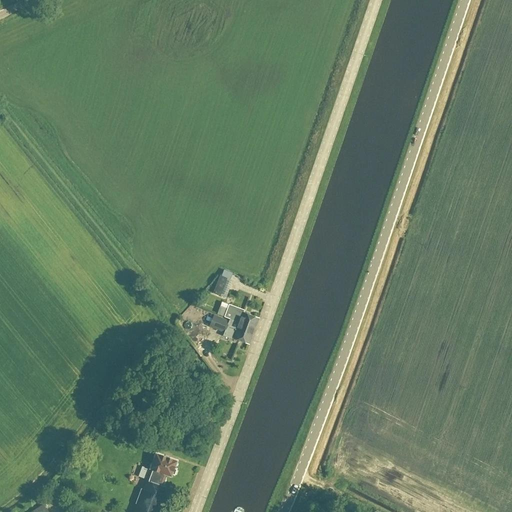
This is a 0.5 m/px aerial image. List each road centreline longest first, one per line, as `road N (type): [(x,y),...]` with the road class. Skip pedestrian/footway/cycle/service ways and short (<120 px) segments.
road 1 (unclassified): [(195,511),(376,0)]
road 2 (tertiary): [(284,511),(464,0)]
